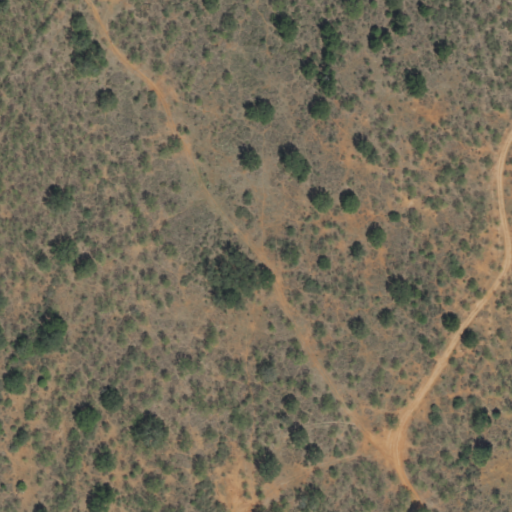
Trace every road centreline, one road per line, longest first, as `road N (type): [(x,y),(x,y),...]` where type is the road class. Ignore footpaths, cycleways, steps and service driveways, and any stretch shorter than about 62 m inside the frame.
road 1 (residential): [(435,511),(410,450),(232,197),(212,132),(87,0)]
road 2 (residential): [(511,352),(410,450)]
